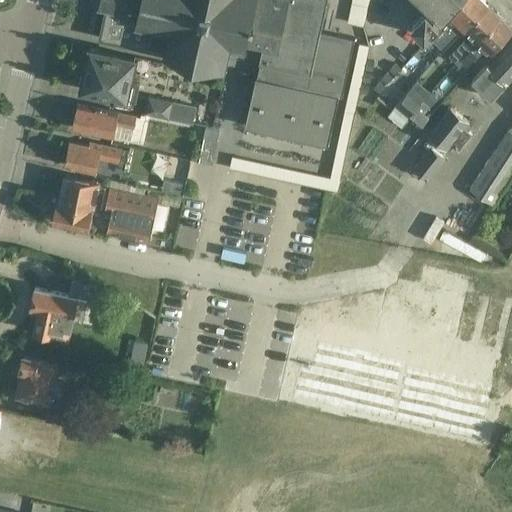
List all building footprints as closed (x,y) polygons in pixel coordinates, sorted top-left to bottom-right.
[(101,0),(101,5),(109,6),(102,38),(167,52),(167,53),(227,67),(232,46),(235,43),(248,46),(249,42),(264,46),(261,62),(262,62),(259,76),(258,76),(247,126),(329,144),(340,95),(343,96),(356,37),(321,30),(327,0),(101,0)] [(352,0),(348,22),(364,25),(369,0),(352,0)] [(461,0),(423,0),(429,6),(411,24),(423,35),(424,33),(426,34),(444,14),(447,16),(449,15),(461,0)] [(450,23),(433,40),(440,47),(484,0),(461,0),(449,15),(457,22),(453,26),(450,23)] [(449,55),(454,59),(457,62),(501,15),(488,2),(464,28),(473,37),(469,41),(465,38),(449,55)] [(501,15),(457,62),(460,65),(463,61),(468,66),(480,52),(477,49),(481,44),(490,53),(511,30),(511,24),(501,15)] [(485,66),(472,80),(491,97),(497,91),(511,74),(511,40),(490,65),(485,66)] [(359,43),(345,110),(356,113),(360,92),(362,83),(362,81),(364,72),(365,69),(367,60),(370,46),(359,43)] [(81,73),(80,81),(83,84),(82,88),(128,98),(133,75),(140,77),(141,73),(134,72),(137,57),(91,47),(86,72),(81,73)] [(367,60),(365,69),(372,70),(374,61),(367,60)] [(394,63),(389,70),(395,75),(400,68),(394,63)] [(240,72),(238,82),(248,84),(250,74),(240,72)] [(364,72),(362,81),(370,82),(372,73),(364,72)] [(387,72),(381,79),(387,84),(393,77),(387,72)] [(379,81),(373,87),(379,93),(385,86),(379,81)] [(396,103),(404,94),(389,82),(381,93),(396,103)] [(362,83),(360,92),(367,94),(369,85),(362,83)] [(404,94),(396,103),(397,104),(397,105),(410,115),(423,101),(422,100),(426,94),(413,85),(406,94),(404,94)] [(149,96),(146,111),(178,117),(192,120),(194,121),(197,106),(149,96)] [(410,115),(412,117),(422,125),(430,117),(425,113),(430,106),(423,101),(410,115)] [(74,127),(115,136),(133,140),(136,126),(138,115),(79,102),(74,127)] [(397,105),(388,115),(401,126),(410,115),(397,105)] [(460,150),(473,133),(469,130),(472,125),(467,122),(468,120),(450,107),(429,134),(450,150),(454,145),(460,150)] [(511,124),(507,129),(470,187),(493,203),(511,173),(511,124)] [(203,137),(217,140),(219,129),(205,126),(203,137)] [(91,141),(90,145),(71,141),(65,165),(97,172),(101,157),(131,163),(134,150),(91,141)] [(428,179),(445,157),(432,146),(415,168),(428,179)] [(58,200),(53,222),(90,230),(108,234),(108,233),(149,242),(157,209),(159,198),(149,195),(100,185),(101,182),(66,174),(60,200),(58,200)] [(154,179),(152,189),(161,191),(164,181),(154,179)] [(165,179),(163,189),(180,192),(182,183),(165,179)] [(494,251),(488,261),(503,265),(506,259),(494,251)] [(426,270),(423,282),(439,286),(442,275),(442,274),(426,270)] [(439,286),(439,287),(462,292),(465,280),(442,275),(439,286)] [(71,276),(67,294),(88,298),(101,301),(104,288),(97,286),(98,282),(71,276)] [(466,283),(464,292),(473,294),(475,285),(466,283)] [(36,287),(32,306),(40,308),(35,330),(70,338),(76,310),(85,312),(88,298),(67,294),(36,287)] [(456,315),(451,339),(475,345),(475,344),(498,350),(509,303),(473,294),(464,292),(462,292),(457,315),(456,315)] [(136,339),(129,371),(141,374),(148,342),(136,339)] [(317,348),(312,371),(394,390),(399,367),(317,348)] [(47,418),(75,424),(79,407),(68,404),(70,392),(62,390),(64,382),(55,380),(59,363),(24,355),(20,373),(22,373),(17,394),(50,401),(47,418)] [(300,371),(295,394),(387,416),(393,393),(300,371)] [(407,371),(395,418),(477,437),(488,389),(407,371)]
